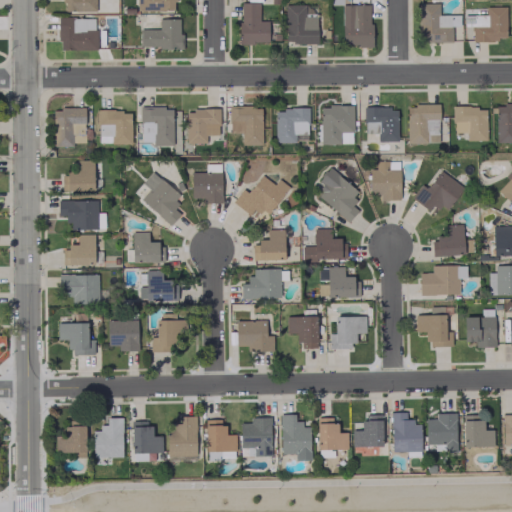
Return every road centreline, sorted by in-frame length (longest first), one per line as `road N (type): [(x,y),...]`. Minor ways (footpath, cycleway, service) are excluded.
road 1 (residential): [(0,78),(511,73)]
road 2 (tertiary): [(25,0),(28,511)]
road 3 (residential): [(27,389),(511,378)]
road 4 (residential): [(390,246),(392,380)]
road 5 (residential): [(213,251),(215,385)]
